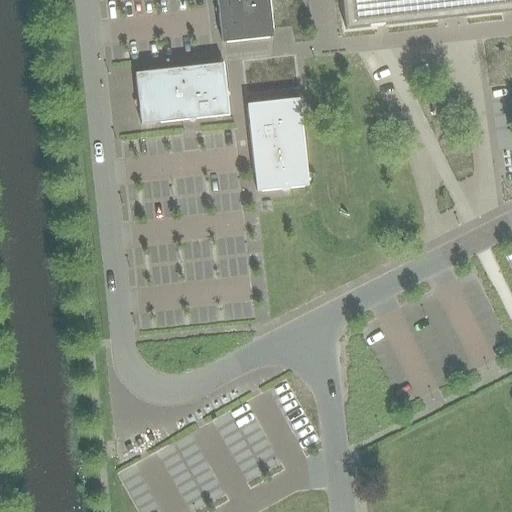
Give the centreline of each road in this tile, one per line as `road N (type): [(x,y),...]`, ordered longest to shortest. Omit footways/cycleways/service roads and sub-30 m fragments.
road 1 (unclassified): [(318,327),(193,385),(160,389),(134,371),(120,341),(84,0)]
road 2 (unclassified): [(318,327),(511,228)]
road 3 (unclassified): [(343,511),(318,327)]
